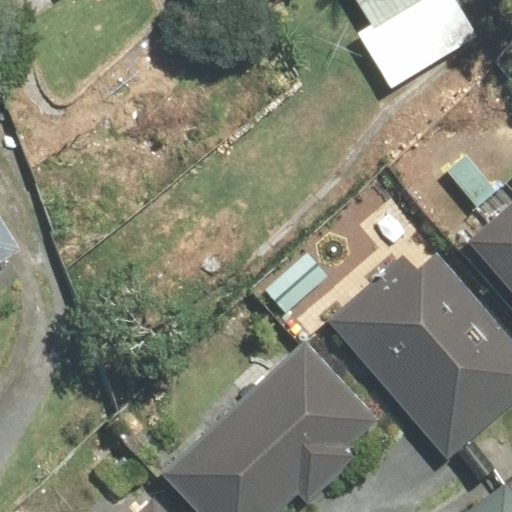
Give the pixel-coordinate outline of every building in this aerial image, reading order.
[(511,200),(459,246),(511,306),(511,200)] [(0,224),(0,261),(16,252),(0,224)] [(511,343),(422,237),(321,321),(441,462),(511,402),(511,343)] [(297,342),(154,476),(187,511),(273,511),(292,495),(301,505),(355,455),(346,445),(371,421),(297,342)] [(511,511),(511,501),(510,503),(499,487),(465,511),(511,511)] [(156,511),(148,503),(138,511),(156,511)]
